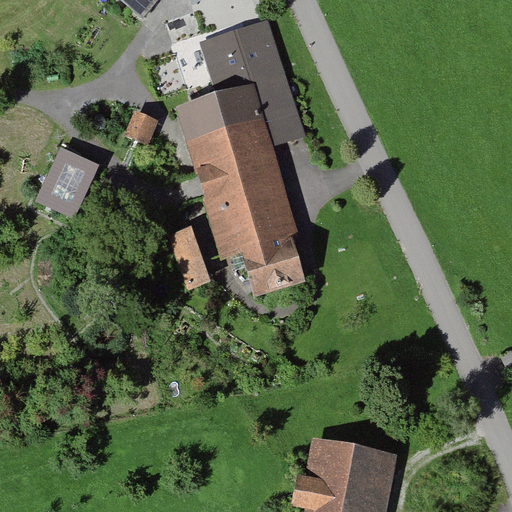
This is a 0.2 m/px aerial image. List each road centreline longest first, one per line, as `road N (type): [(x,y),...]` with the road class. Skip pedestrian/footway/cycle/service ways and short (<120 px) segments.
road 1 (residential): [(306,0),(511,472)]
road 2 (track): [(0,91),(86,103),(174,0)]
road 3 (track): [(400,511),(416,463),(488,418)]
